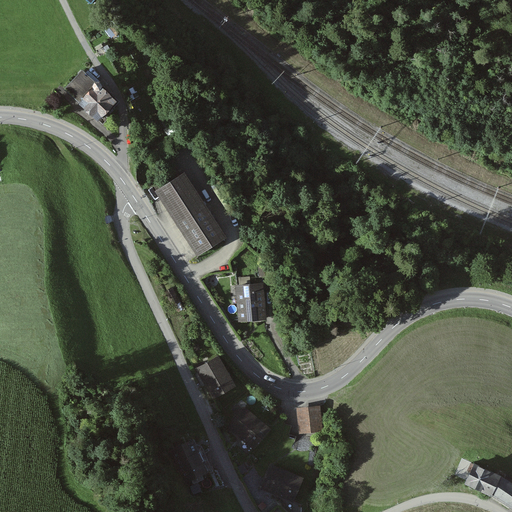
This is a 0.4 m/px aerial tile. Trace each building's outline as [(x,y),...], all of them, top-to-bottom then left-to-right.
[(81,71),(64,89),(96,119),(113,102),(99,88),(100,86),(98,83),(93,83),(81,71)] [(182,174),(160,188),(156,191),(197,253),(220,238),(200,207),(202,206),(182,174)] [(244,320),(265,318),(262,285),(242,287),(238,287),(241,320),(244,320)] [(163,292),(171,305),(177,302),(170,288),(163,292)] [(195,368),(212,397),(229,387),(213,358),(195,368)] [(318,429),(315,407),(298,409),(300,431),(318,429)] [(226,426),(252,447),(265,432),(239,411),(226,426)] [(285,415),(278,413),(275,421),(273,430),(280,432),(283,423),(285,415)] [(290,426),(283,423),(280,432),(279,435),(277,440),(284,442),(282,451),(289,453),(292,443),(294,436),(287,434),(290,426)] [(194,438),(172,448),(186,479),(208,469),(194,438)] [(484,489),(490,492),(498,476),(472,464),(469,463),(466,470),(469,471),(464,482),(483,491),(484,489)] [(260,487),(291,500),(299,481),(268,468),(260,487)] [(498,476),(490,492),(511,506),(511,485),(500,477),(498,476)]
